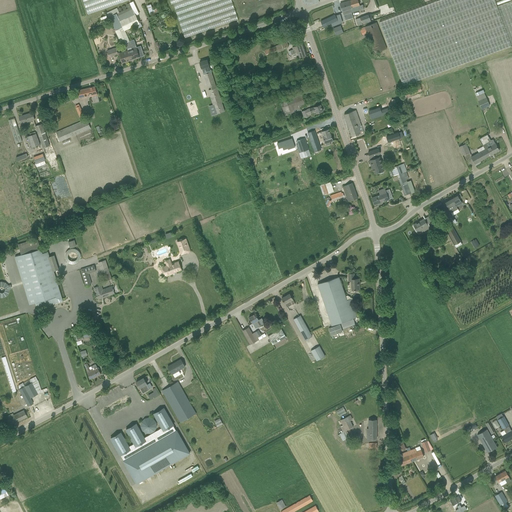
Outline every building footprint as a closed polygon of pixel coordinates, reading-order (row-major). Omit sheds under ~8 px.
[(82,0),(88,15),(129,0),(82,0)] [(187,44),(240,25),(230,0),(169,0),(171,5),(173,4),(187,44)] [(360,6),(357,0),(352,0),(350,1),(352,8),(350,8),(351,12),(356,11),(361,10),(360,6)] [(511,46),(511,0),(497,6),(494,0),(438,0),(380,22),(403,86),(511,46)] [(351,12),(350,8),(352,8),(350,1),(340,4),(343,15),(351,12)] [(154,12),(158,11),(157,8),(153,10),(152,9),(153,9),(152,7),(151,4),(147,6),(150,14),(154,13),(154,12)] [(135,15),(131,7),(127,9),(116,14),(119,22),(135,15)] [(121,25),(119,22),(116,14),(109,18),(114,28),(121,25)] [(324,25),(338,20),(336,14),(322,20),(324,25)] [(371,21),(369,14),(356,19),(358,26),(363,24),(371,21)] [(119,22),(121,25),(124,31),(136,25),(139,24),(135,15),(119,22)] [(386,49),(378,27),(376,22),(360,29),(363,35),(367,33),(375,53),(386,49)] [(121,25),(114,28),(121,42),(128,39),(124,31),(121,25)] [(122,45),(125,44),(127,51),(129,57),(133,55),(134,60),(140,58),(139,57),(144,56),(141,47),(137,48),(136,48),(133,49),(130,41),(129,42),(128,39),(121,42),(122,45)] [(266,54),(289,46),(287,42),(276,45),(276,46),(264,50),(266,54)] [(307,55),(303,44),(292,47),(295,54),(298,52),(299,58),(307,55)] [(119,53),(122,63),(134,60),(133,55),(129,57),(127,51),(119,53)] [(209,66),(207,60),(200,62),(207,86),(210,85),(216,83),(212,72),(212,69),(210,70),(209,66)] [(401,91),(403,97),(409,95),(422,91),(420,84),(410,88),(401,91)] [(76,98),(79,98),(89,96),(89,97),(97,95),(95,86),(77,91),(77,92),(75,92),(76,98)] [(211,89),(209,90),(209,92),(214,107),(216,114),(225,111),(218,87),(217,87),(211,89)] [(301,107),(306,105),(301,93),(280,100),(285,115),(302,110),(301,107)] [(482,109),(490,105),(486,98),(478,101),(482,109)] [(81,120),(85,118),(79,104),(76,106),(76,107),(81,120)] [(323,111),(321,105),(302,111),(304,118),(310,116),(309,115),(312,114),(312,115),(323,111)] [(387,110),(381,112),(379,106),(367,111),(370,119),(388,112),(387,110)] [(344,114),(352,137),(360,134),(358,127),(361,126),(356,110),(344,114)] [(21,124),(24,123),(34,120),(32,113),(19,117),(21,124)] [(9,120),(16,143),(22,141),(15,118),(9,120)] [(87,118),(54,133),(58,142),(91,128),(87,118)] [(45,123),(36,126),(43,148),(50,146),(44,127),(46,126),(45,123)] [(330,141),(333,140),(331,134),(330,134),(329,129),(322,131),(323,136),(325,143),(326,146),(331,144),(330,141)] [(313,147),(319,145),(314,131),(308,133),(313,147)] [(40,144),(36,133),(28,136),(32,147),(40,144)] [(311,155),(304,134),(294,138),(296,143),(301,158),(311,155)] [(483,146),(485,149),(489,156),(492,155),(499,151),(495,143),(491,146),(489,147),(488,147),(486,143),(487,143),(489,142),(488,139),(489,138),(487,135),(480,139),(483,144),(483,145),(483,146)] [(402,141),(401,137),(400,136),(389,141),(390,145),(402,141)] [(463,155),(470,152),(466,143),(459,147),(463,155)] [(475,164),(489,156),(485,149),(483,146),(477,150),(479,153),(477,154),(471,157),(475,164)] [(286,150),(287,152),(290,161),(298,158),(296,154),(297,153),(296,149),(295,147),(286,150)] [(372,165),(373,169),(375,173),(379,172),(380,173),(381,174),(383,173),(383,172),(383,171),(384,170),(378,154),(380,154),(378,149),(368,152),(370,157),(371,157),(372,159),(369,160),(371,166),(372,165)] [(46,154),(49,161),(57,158),(55,151),(46,154)] [(36,164),(45,161),(43,154),(33,157),(36,164)] [(395,167),(397,175),(404,172),(403,171),(406,170),(403,163),(399,165),(396,166),(395,167)] [(411,193),(409,188),(404,172),(397,175),(405,195),(411,193)] [(329,193),(326,183),(320,185),(323,195),(329,193)] [(343,187),(348,202),(358,198),(352,183),(343,187)] [(374,205),(389,199),(385,189),(379,191),(380,195),(372,198),(374,205)] [(331,197),(332,201),(344,197),(343,193),(342,193),(341,191),(331,195),(331,197)] [(458,209),(457,206),(462,203),(457,195),(445,202),(448,208),(449,208),(452,213),(457,211),(456,209),(458,209)] [(429,228),(424,219),(413,225),(417,231),(423,228),(424,231),(429,228)] [(460,241),(451,224),(446,227),(456,244),(454,245),(456,248),(462,244),(460,241)] [(437,246),(445,241),(444,240),(447,238),(444,234),(441,235),(433,239),(436,245),(437,246)] [(18,244),(20,250),(39,245),(37,239),(18,244)] [(75,239),(68,241),(70,248),(77,246),(75,239)] [(181,251),(189,248),(186,239),(177,242),(181,251)] [(54,271),(49,257),(48,252),(42,253),(40,248),(22,255),(15,257),(30,305),(36,303),(38,308),(63,300),(54,271)] [(66,263),(79,263),(80,249),(66,249),(66,263)] [(98,262),(104,281),(112,278),(106,260),(98,262)] [(181,269),(178,262),(171,264),(171,263),(167,265),(167,266),(163,267),(164,269),(162,270),(164,274),(165,273),(166,275),(171,273),(171,274),(174,273),(174,272),(181,269)] [(96,271),(94,265),(81,269),(86,285),(92,283),(89,273),(96,271)] [(352,290),(360,289),(359,284),(359,283),(359,279),(354,279),(354,273),(348,274),(349,281),(351,281),(351,283),(352,290)] [(346,297),(339,277),(318,284),(330,319),(332,326),(341,322),(343,328),(355,325),(353,318),(357,317),(355,311),(354,311),(350,297),(348,296),(346,297)] [(0,295),(8,297),(11,284),(0,281),(0,295)] [(112,286),(103,289),(102,285),(94,288),(96,292),(98,299),(115,293),(112,286)] [(295,302),(294,302),(290,294),(282,298),(284,303),(285,303),(287,307),(295,303),(295,302)] [(262,318),(259,320),(255,314),(249,317),(253,323),(255,328),(262,324),(264,323),(262,318)] [(293,319),(305,340),(313,336),(301,315),(299,316),(293,319)] [(331,335),(342,332),(340,325),(329,328),(331,335)] [(255,332),(252,334),(251,331),(248,327),(243,331),(245,335),(251,344),(259,339),(258,337),(255,332)] [(84,339),(83,339),(93,335),(91,329),(82,332),(76,334),(78,341),(84,339)] [(272,344),(286,338),(282,329),(268,335),(272,344)] [(320,345),(311,350),(317,361),(325,356),(320,345)] [(5,356),(2,357),(2,358),(13,392),(16,391),(5,356)] [(185,367),(181,359),(174,363),(174,364),(168,367),(168,366),(168,367),(172,374),(185,367)] [(92,366),(93,368),(90,369),(89,367),(87,363),(84,364),(86,368),(86,369),(88,373),(90,379),(92,378),(93,379),(101,374),(99,370),(100,370),(98,367),(98,368),(97,366),(95,364),(92,366)] [(150,389),(144,378),(136,382),(140,388),(143,386),(146,391),(150,389)] [(33,403),(30,398),(42,392),(48,390),(47,388),(47,389),(46,388),(45,388),(41,390),(38,380),(27,385),(24,386),(23,383),(20,384),(18,385),(18,386),(19,389),(22,395),(23,397),(28,406),(33,403)] [(195,414),(178,382),(162,390),(180,422),(195,414)] [(159,394),(156,387),(155,388),(154,388),(152,389),(154,392),(151,394),(153,397),(156,396),(159,394)] [(339,415),(346,412),(344,406),(337,410),(339,415)] [(137,484),(190,453),(177,431),(176,431),(173,425),(164,408),(153,414),(162,428),(144,438),(136,424),(126,430),(134,444),(129,447),(121,433),(111,439),(120,456),(121,455),(124,461),(137,484)] [(5,419),(8,426),(27,417),(24,410),(13,415),(12,413),(5,417),(6,419),(5,419)] [(504,429),(504,430),(500,433),(502,436),(505,442),(511,438),(511,431),(509,426),(502,413),(496,416),(503,429),(504,429)] [(350,420),(353,419),(350,415),(340,420),(343,425),(340,426),(346,439),(348,444),(352,442),(348,433),(347,430),(353,427),(350,420)] [(215,421),(218,426),(223,423),(220,418),(215,421)] [(367,439),(377,439),(377,420),(369,420),(369,429),(367,429),(367,439)] [(494,433),(488,422),(485,424),(491,434),(494,433)] [(497,447),(487,429),(477,435),(487,452),(497,447)] [(421,442),(425,452),(430,450),(427,440),(421,442)] [(417,451),(416,448),(407,452),(411,462),(424,457),(421,449),(417,451)] [(400,466),(411,462),(407,452),(402,454),(403,457),(398,459),(400,466)] [(509,477),(505,471),(495,476),(499,482),(501,486),(507,483),(511,480),(509,477)] [(506,499),(502,492),(495,496),(499,503),(500,505),(507,501),(506,499)] [(310,495),(281,511),(293,511),(313,501),(310,495)] [(458,496),(450,500),(453,506),(461,501),(458,496)] [(276,503),(280,510),(286,506),(282,499),(276,503)]
